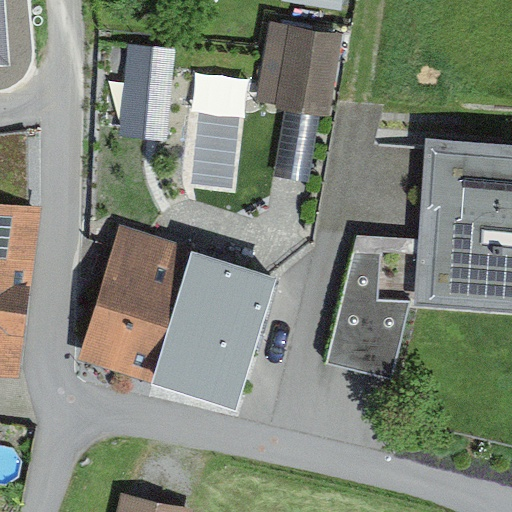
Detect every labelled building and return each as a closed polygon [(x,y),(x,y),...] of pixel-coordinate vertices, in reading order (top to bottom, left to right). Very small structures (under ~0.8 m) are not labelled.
[(357,31),(293,17),(278,89),(341,103),(357,31)] [(193,48),(149,44),(142,127),(185,131),(193,48)] [(511,139),(434,134),(427,241),(423,298),(511,303),(511,139)] [(7,178),(0,177),(0,369),(46,371),(53,201),(7,199),(7,178)] [(205,257),(125,235),(91,359),(170,381),(205,257)] [(427,241),(363,237),(331,359),(395,377),(427,241)] [(285,279),(205,257),(170,381),(250,403),(285,279)] [(205,511),(207,503),(140,492),(136,511),(205,511)]
